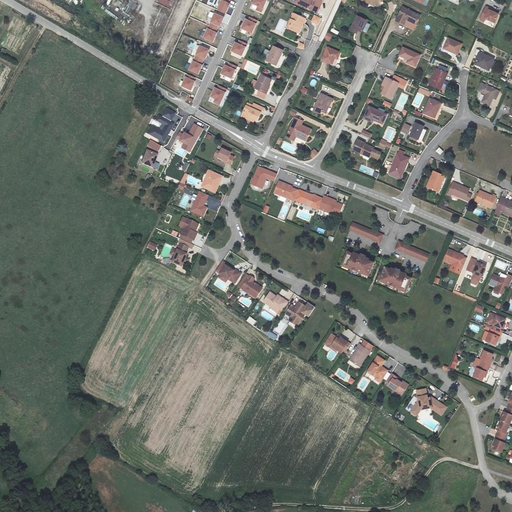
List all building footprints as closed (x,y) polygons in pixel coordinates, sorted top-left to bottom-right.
[(230,4),(222,0),(217,11),(226,15),(230,4)] [(267,0),(266,0),(253,0),(252,4),(263,10),(267,0)] [(296,0),(296,1),(307,6),(318,11),(323,0),(296,0)] [(495,9),(486,6),(479,19),(489,23),(489,21),(494,23),(498,13),(494,11),(495,9)] [(414,25),(418,17),(402,9),(395,23),(403,27),(405,21),(414,25)] [(224,17),(214,13),(210,23),(220,28),(224,17)] [(288,28),(297,33),(301,24),(303,25),(306,20),(294,15),(288,28)] [(358,15),(353,26),(362,31),(368,19),(358,15)] [(321,19),(314,16),(312,22),(318,25),(321,19)] [(256,24),(245,19),(241,29),(252,34),(256,24)] [(218,33),(208,29),(203,39),(213,44),(218,33)] [(448,41),(443,51),(456,57),(461,47),(448,41)] [(246,47),(235,43),(230,52),(242,57),(246,47)] [(210,50),(200,46),(195,56),(205,60),(210,50)] [(323,60),(332,64),(338,52),(329,47),(323,60)] [(275,48),(268,62),(277,66),(283,51),(275,48)] [(415,67),(419,57),(402,49),(399,57),(408,61),(407,64),(415,67)] [(492,62),(479,56),(474,67),(488,73),(492,62)] [(203,66),(193,61),(188,71),(198,76),(203,66)] [(231,80),(236,70),(225,65),(220,75),(231,80)] [(428,87),(439,92),(444,80),(443,79),(445,75),(435,71),(428,87)] [(261,75),(255,88),(266,93),(271,83),(270,82),(271,80),(261,75)] [(398,83),(397,86),(404,89),(407,81),(394,75),(391,80),(398,83)] [(196,82),(186,77),(181,87),(191,92),(196,82)] [(391,80),(390,79),(386,87),(385,87),(381,94),(391,99),(397,86),(398,83),(391,80)] [(482,104),(489,107),(491,108),(497,93),(495,92),(481,86),(478,93),(485,96),(482,104)] [(226,93),(214,88),(210,98),(215,100),(214,103),(220,106),(226,93)] [(322,95),(316,108),(328,113),(334,100),(322,95)] [(429,100),(422,114),(433,118),(436,111),(437,111),(440,105),(429,100)] [(242,117),(249,120),(249,118),(257,121),(260,113),(263,114),(265,109),(255,104),(254,106),(252,108),(247,105),(242,117)] [(167,108),(162,117),(168,120),(171,122),(176,113),(167,108)] [(383,126),(387,117),(370,109),(364,120),(373,124),(375,121),(383,126)] [(296,119),(297,118),(300,112),(294,110),(291,116),(296,119)] [(171,122),(168,120),(162,117),(159,115),(156,120),(165,126),(162,131),(153,126),(148,134),(163,143),(168,135),(174,124),(171,122)] [(305,122),(297,118),(296,119),(288,138),(295,142),(298,136),(308,141),(313,130),(303,126),(305,122)] [(185,132),(184,135),(179,132),(177,138),(181,140),(185,142),(182,147),(190,152),(203,129),(195,124),(190,134),(185,132)] [(415,125),(409,138),(417,141),(423,129),(415,125)] [(350,153),(359,157),(360,154),(369,158),(377,161),(379,155),(372,152),(373,150),(363,145),(364,144),(357,140),(350,153)] [(161,147),(150,141),(148,146),(158,152),(161,147)] [(314,149),(309,155),(313,159),(319,153),(314,149)] [(215,156),(218,158),(227,162),(226,163),(231,165),(234,158),(230,156),(231,154),(222,150),(220,154),(217,152),(215,156)] [(157,155),(149,151),(142,163),(151,167),(157,155)] [(398,154),(397,153),(390,173),(399,177),(402,169),(404,169),(408,158),(403,156),(398,154)] [(266,179),(274,182),(277,175),(258,168),(251,185),(262,189),(266,179)] [(204,182),(202,187),(215,193),(222,178),(209,172),(207,176),(208,177),(205,182),(204,182)] [(434,182),(430,190),(439,193),(446,178),(435,173),(432,180),(434,182)] [(285,186),(286,185),(279,182),(274,193),(294,202),(298,191),(292,189),(285,186)] [(470,190),(455,183),(455,184),(451,195),(453,196),(453,194),(466,199),(466,200),(471,202),(474,195),(469,193),(470,190)] [(191,212),(203,217),(206,209),(203,207),(202,207),(205,200),(206,201),(208,196),(200,192),(191,212)] [(496,198),(482,192),(477,202),(492,208),(496,198)] [(323,200),(319,198),(319,199),(312,197),(305,194),(301,203),(318,211),(319,210),(323,200)] [(319,210),(324,212),(324,211),(332,214),(338,216),(342,206),(329,201),(329,199),(324,197),(323,200),(319,210)] [(511,202),(502,198),(497,210),(511,216),(511,202)] [(284,202),(279,216),(286,218),(291,204),(284,202)] [(183,229),(187,220),(183,218),(179,227),(183,229)] [(197,234),(194,233),(193,233),(197,225),(187,220),(183,229),(180,236),(193,242),(197,234)] [(362,227),(353,223),(350,230),(359,234),(373,240),(373,241),(380,244),(383,236),(376,233),(374,233),(362,227)] [(157,246),(150,242),(147,247),(154,251),(157,246)] [(405,245),(399,243),(395,250),(402,253),(402,252),(426,263),(429,256),(405,246),(405,245)] [(185,255),(188,249),(180,245),(171,263),(181,268),(186,256),(185,255)] [(456,254),(457,253),(448,249),(444,260),(452,264),(463,268),(467,258),(461,256),(456,254)] [(343,264),(350,268),(350,269),(361,273),(361,272),(369,275),(374,264),(368,261),(369,260),(365,258),(365,257),(361,255),(361,256),(354,254),(353,255),(348,253),(343,264)] [(477,262),(477,261),(471,259),(467,269),(473,272),(472,273),(474,273),(481,276),(485,266),(480,264),(477,262)] [(463,268),(452,264),(450,270),(460,275),(463,268)] [(233,272),(230,270),(226,266),(219,274),(233,285),(241,275),(234,270),(233,272)] [(391,271),(385,268),(380,280),(388,283),(387,284),(398,289),(399,288),(406,291),(411,279),(405,277),(406,275),(399,273),(400,271),(396,270),(395,271),(391,269),(391,271)] [(481,276),(474,273),(471,280),(472,280),(471,283),(477,285),(478,282),(481,276)] [(493,289),(499,291),(501,293),(504,285),(508,287),(511,276),(511,275),(508,274),(506,279),(493,274),(489,283),(495,285),(493,289)] [(241,289),(256,299),(262,289),(248,280),(241,289)] [(503,298),(508,287),(504,285),(501,293),(499,291),(497,295),(503,298)] [(288,303),(283,300),(282,302),(276,298),(270,293),(263,303),(269,308),(268,308),(276,314),(278,311),(281,313),(288,303)] [(291,317),(291,319),(289,322),(298,327),(305,315),(302,313),(306,307),(299,303),(296,308),(294,308),(291,306),(286,314),(291,317)] [(477,304),(475,310),(481,313),(483,307),(477,304)] [(271,321),(273,316),(265,311),(263,316),(271,321)] [(493,324),(497,315),(491,313),(487,322),(493,325),(493,324)] [(494,328),(502,332),(504,329),(502,328),(505,319),(497,315),(493,324),(495,325),(494,328)] [(502,332),(494,328),(493,329),(491,328),(489,331),(489,332),(485,340),(495,345),(497,340),(499,341),(502,332)] [(275,340),(277,336),(270,331),(267,335),(275,340)] [(505,345),(508,335),(503,333),(499,343),(505,345)] [(349,344),(341,339),(340,340),(337,339),(331,335),(325,345),(331,349),(332,347),(341,354),(343,350),(345,351),(349,344)] [(350,361),(361,369),(375,348),(366,341),(362,347),(359,345),(357,349),(358,349),(350,361)] [(481,364),(489,367),(492,361),(490,360),(492,354),(484,351),(480,359),(482,360),(481,364)] [(380,381),(382,380),(388,372),(381,367),(385,362),(378,357),(367,373),(376,379),(380,381)] [(482,360),(480,359),(476,357),(472,366),(476,368),(479,369),(481,364),(482,360)] [(489,367),(481,364),(479,369),(476,368),(473,377),(482,380),(484,376),(485,376),(489,367)] [(341,372),(339,376),(346,381),(349,378),(341,372)] [(398,379),(391,374),(386,382),(390,384),(388,387),(402,396),(408,386),(403,382),(402,383),(397,381),(398,379)] [(351,377),(348,382),(353,385),(356,380),(351,377)] [(438,414),(444,406),(436,401),(431,398),(430,399),(428,399),(426,390),(417,392),(418,401),(413,408),(411,411),(412,411),(417,415),(419,413),(432,410),(438,414)] [(444,406),(438,414),(441,416),(446,408),(444,406)] [(501,421),(503,422),(508,424),(511,415),(511,409),(508,408),(506,413),(504,412),(501,421)] [(413,421),(417,415),(412,411),(407,418),(413,421)] [(508,424),(503,422),(499,431),(497,430),(495,435),(497,436),(504,439),(506,434),(507,435),(511,426),(508,424)] [(504,439),(497,436),(495,440),(496,440),(493,448),(502,452),(505,444),(504,443),(506,439),(504,439)]
